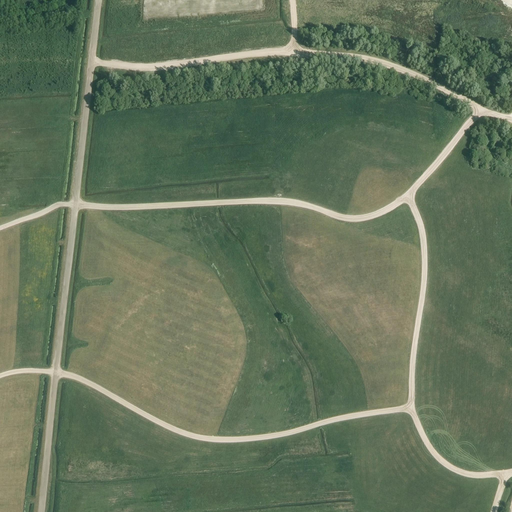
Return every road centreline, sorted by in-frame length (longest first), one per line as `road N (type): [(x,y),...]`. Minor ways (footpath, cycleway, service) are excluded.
road 1 (track): [(511,119),(481,110),(405,197),(360,217),(254,201),(74,204),(0,229)]
road 2 (track): [(40,511),(99,0)]
road 3 (track): [(0,375),(71,375),(177,430),(220,439),(410,407)]
road 4 (track): [(92,62),(156,67),(282,50),(357,56),(422,77),(481,110)]
road 5 (track): [(511,473),(466,474),(446,465),(410,407),(424,250),(405,197)]
